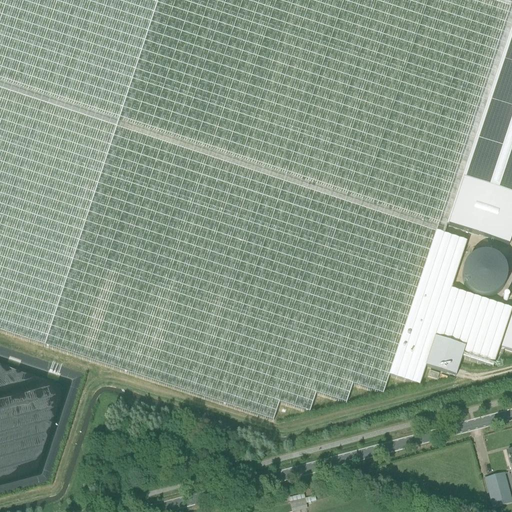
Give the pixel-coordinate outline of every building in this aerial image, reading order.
[(447,227),(448,227),(511,31),(511,0),(511,6),(493,0),(0,0),(0,332),(273,423),(280,404),(310,414),(316,395),(347,405),(353,386),(383,396),(390,377),(420,387),(425,368),(435,339),(465,349),(462,359),(493,369),(511,311),(511,310),(451,291),(467,243),(444,236),(447,227)] [(511,236),(511,31),(448,227),(508,247),(511,236)] [(456,378),(462,359),(465,349),(435,339),(425,368),(456,378)] [(511,504),(511,501),(507,483),(505,474),(485,479),(493,510),(511,504)] [(291,501),(291,511),(306,511),(306,500),(291,501)]
